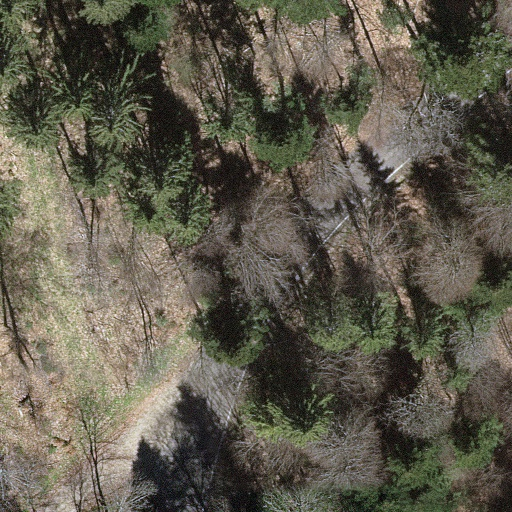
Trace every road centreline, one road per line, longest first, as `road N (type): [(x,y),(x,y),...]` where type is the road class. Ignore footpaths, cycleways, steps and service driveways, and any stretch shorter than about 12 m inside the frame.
road 1 (tertiary): [(180,511),(204,411),(265,281),(345,184),(511,38)]
road 2 (track): [(204,411),(113,463),(53,511)]
